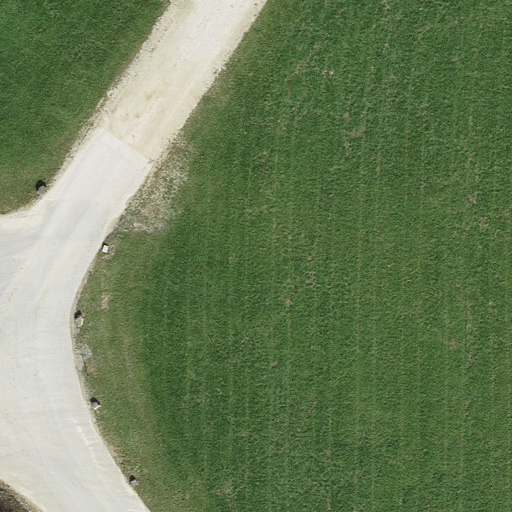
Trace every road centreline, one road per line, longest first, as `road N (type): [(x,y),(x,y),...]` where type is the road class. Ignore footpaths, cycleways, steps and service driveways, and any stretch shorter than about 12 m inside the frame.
road 1 (track): [(0,324),(218,0)]
road 2 (track): [(120,511),(0,357)]
